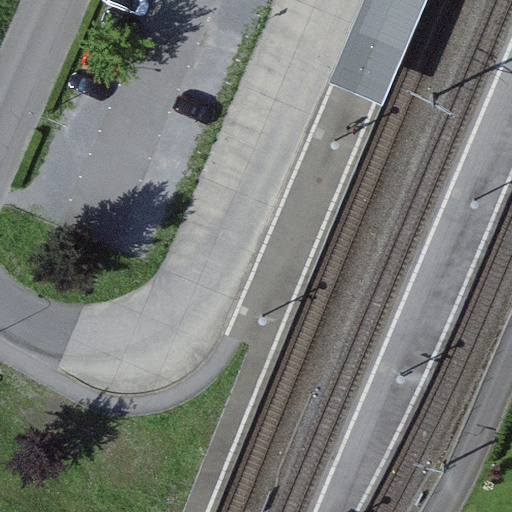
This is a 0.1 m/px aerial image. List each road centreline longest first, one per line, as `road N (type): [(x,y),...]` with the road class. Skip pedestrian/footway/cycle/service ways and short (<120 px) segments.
road 1 (residential): [(511,353),(443,511)]
road 2 (residential): [(60,0),(0,137)]
